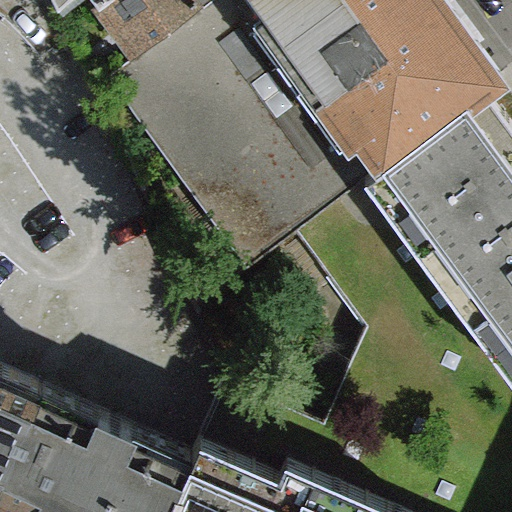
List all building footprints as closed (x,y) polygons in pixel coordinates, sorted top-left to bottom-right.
[(206,4),(202,0),(101,0),(139,51),(206,4)] [(276,8),(269,0),(211,0),(206,4),(139,51),(111,73),(249,260),(297,223),(367,170),(384,157),(359,123),(352,129),(267,14),(276,8)] [(450,0),(269,0),(276,8),(267,14),(352,129),(359,123),(384,157),(490,80),(503,71),(450,0)] [(511,110),(490,80),(384,157),(367,170),(511,365),(511,110)] [(0,477),(43,379),(0,359),(0,477)] [(0,503),(20,511),(164,511),(195,445),(43,379),(0,477),(0,503)] [(420,511),(289,452),(282,468),(201,432),(195,445),(164,511),(420,511)]
